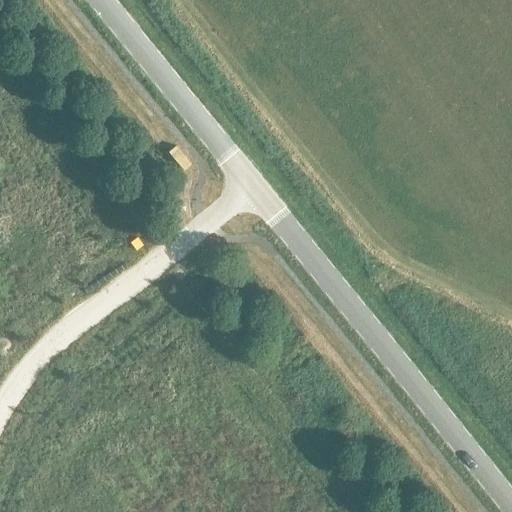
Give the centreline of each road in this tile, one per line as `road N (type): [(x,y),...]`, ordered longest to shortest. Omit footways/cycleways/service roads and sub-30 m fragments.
road 1 (tertiary): [(510,511),(252,188)]
road 2 (residential): [(252,188),(45,356),(0,414)]
road 3 (tertiary): [(252,188),(97,0)]
